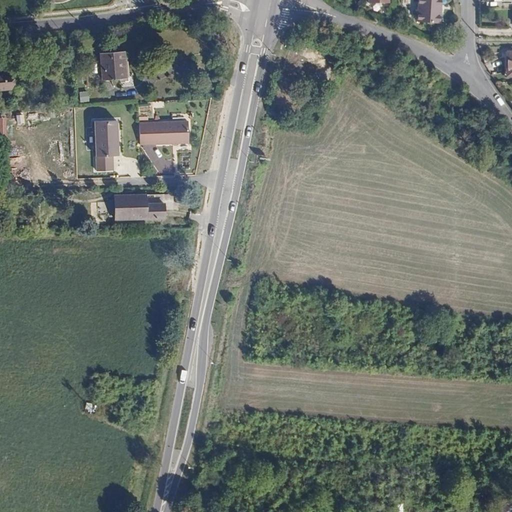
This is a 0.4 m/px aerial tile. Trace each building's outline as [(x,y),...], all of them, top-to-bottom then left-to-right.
[(417,0),(416,21),(439,22),(440,0),(417,0)] [(100,53),(101,80),(113,79),(119,79),(119,83),(129,82),(127,58),(123,58),(122,51),(100,53)] [(511,54),(503,54),(503,78),(511,78),(511,54)] [(0,78),(0,92),(11,92),(10,78),(0,78)] [(275,87),(272,103),(277,104),(276,106),(279,107),(280,105),(286,106),(289,90),(275,87)] [(87,91),(78,91),(78,102),(87,101),(87,91)] [(94,157),(95,172),(111,171),(110,156),(116,156),(114,121),(92,122),(94,157)] [(185,121),(137,124),(138,145),(186,143),(185,121)] [(114,194),(114,218),(163,217),(163,203),(145,203),(145,194),(114,194)]
